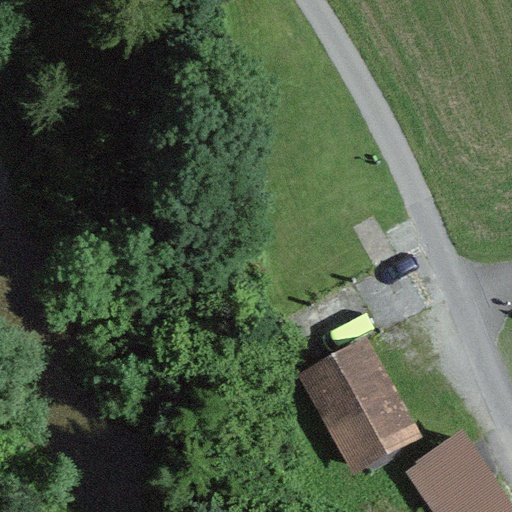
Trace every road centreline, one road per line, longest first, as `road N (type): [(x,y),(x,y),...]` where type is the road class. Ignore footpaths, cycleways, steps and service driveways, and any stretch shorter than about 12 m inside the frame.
road 1 (unclassified): [(447,287),(356,89),(301,0)]
road 2 (residential): [(511,441),(447,287)]
